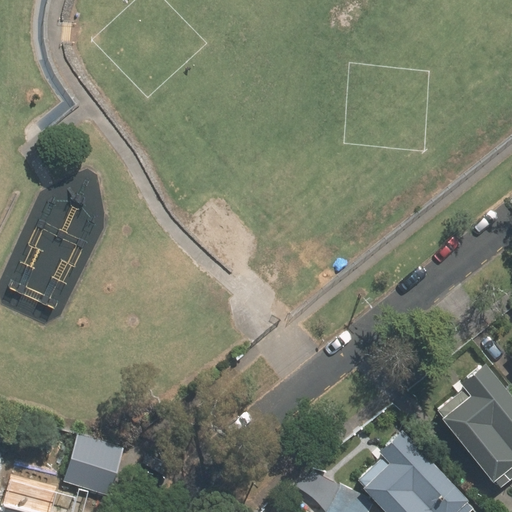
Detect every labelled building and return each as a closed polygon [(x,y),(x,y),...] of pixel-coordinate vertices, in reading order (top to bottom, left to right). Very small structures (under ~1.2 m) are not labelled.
[(504,357),(511,367),(511,341),(502,349),(507,355),(504,357)] [(491,484),(511,467),(511,413),(473,363),(449,381),(455,388),(429,408),(433,414),(431,416),(480,478),(483,475),(491,484)] [(431,511),(456,490),(390,418),(366,440),(378,453),(352,477),(384,511),(431,511)] [(113,450),(71,437),(59,481),(100,493),(113,450)] [(350,511),(356,501),(324,485),(309,511),(350,511)] [(44,511),(46,503),(26,497),(22,511),(1,505),(0,507),(0,511),(44,511)]
